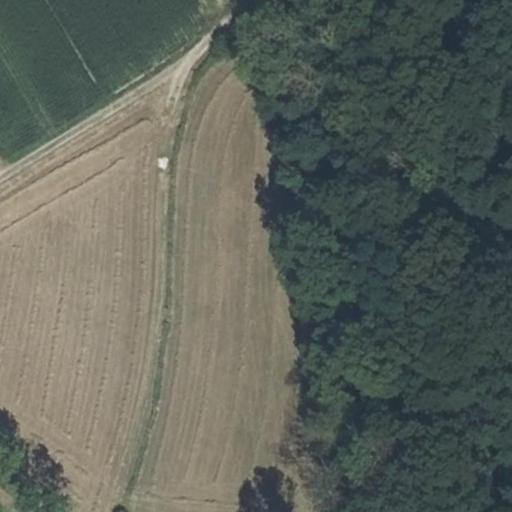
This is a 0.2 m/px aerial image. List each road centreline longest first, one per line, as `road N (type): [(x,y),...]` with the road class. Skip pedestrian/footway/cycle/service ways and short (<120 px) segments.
road 1 (track): [(95,511),(141,401),(157,162),(180,74)]
road 2 (track): [(244,0),(180,74),(0,176)]
